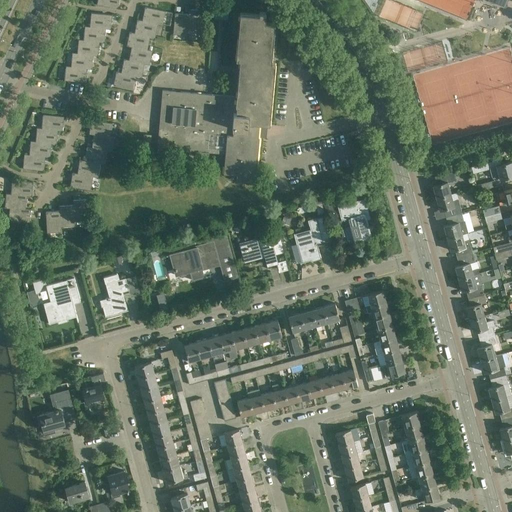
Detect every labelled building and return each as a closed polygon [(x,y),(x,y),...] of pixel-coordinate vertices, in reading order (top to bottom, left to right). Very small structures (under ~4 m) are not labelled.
[(118,9),(119,0),(98,0),(97,4),(118,9)] [(511,0),(489,0),(489,1),(505,8),(508,0),(511,0)] [(146,7),(144,13),(143,21),(159,24),(163,25),(166,11),(146,7)] [(202,31),(204,11),(189,10),(189,14),(187,30),(188,30),(202,31)] [(256,179),(260,137),(260,133),(268,134),(268,127),(261,127),(261,123),(269,124),(270,124),(275,62),(271,62),(275,24),(265,23),(266,13),(260,12),(260,15),(241,13),(236,59),(240,60),(237,91),(236,97),(163,90),(157,152),(169,153),(177,154),(178,150),(178,146),(226,151),(225,154),(224,166),(224,173),(237,174),(236,180),(247,181),(247,178),(256,179)] [(111,30),(112,21),(112,15),(91,13),(90,27),(90,28),(106,29),(111,30)] [(187,30),(189,14),(175,13),(173,34),(173,40),(187,41),(187,35),(188,30),(187,30)] [(156,38),(159,24),(143,21),(137,20),(135,33),(151,36),(151,37),(156,38)] [(105,43),(105,37),(106,29),(90,28),(90,27),(85,26),(84,40),(84,41),(100,42),(105,43)] [(148,50),(151,37),(151,36),(135,33),(130,32),(127,46),(132,47),(148,50)] [(98,56),(99,50),(100,42),(84,41),(84,40),(79,39),(78,53),(77,54),(93,56),(98,56)] [(153,51),(148,50),(132,47),(129,60),(145,63),(145,64),(150,65),(153,51)] [(92,69),(93,64),(93,56),(77,54),(78,53),(73,53),(71,67),(87,69),(92,69)] [(142,77),(145,64),(145,63),(129,60),(124,59),(122,73),(137,76),(142,77)] [(86,83),(86,77),(87,69),(71,67),(66,66),(65,81),(86,83)] [(134,90),(137,76),(122,73),(117,72),(114,86),(134,90)] [(63,131),(63,125),(64,117),(43,115),(42,128),(42,129),(58,131),(63,131)] [(110,138),(110,137),(113,124),(92,120),(90,134),(95,135),(110,138)] [(57,144),(57,139),(58,131),(42,129),(42,128),(37,128),(35,141),(35,142),(52,144),(57,144)] [(151,155),(153,135),(145,134),(143,154),(151,155)] [(115,138),(110,137),(110,138),(95,135),(92,148),(108,151),(113,152),(115,138)] [(50,158),(51,152),(52,144),(35,142),(35,141),(31,141),(29,155),(45,157),(50,158)] [(106,165),(108,151),(92,148),(87,147),(85,161),(101,164),(106,165)] [(44,171),(45,165),(45,157),(29,155),(24,154),(23,168),(44,171)] [(99,178),(101,164),(85,161),(80,160),(78,174),(94,177),(99,178)] [(511,162),(495,167),(490,168),(493,179),(498,178),(498,180),(511,176),(511,162)] [(451,193),(448,182),(455,180),(453,172),(436,177),(438,185),(433,186),(436,198),(451,193)] [(91,190),(94,177),(78,174),(73,173),(71,187),(91,190)] [(32,197),(33,191),(34,182),(13,180),(11,194),(27,196),(32,197)] [(478,192),(494,188),(492,181),(476,186),(478,192)] [(511,189),(504,192),(506,200),(502,201),(503,205),(511,203),(511,189)] [(453,201),(451,193),(436,198),(440,210),(445,209),(447,217),(462,213),(458,200),(453,201)] [(26,209),(26,204),(27,196),(11,194),(7,194),(6,208),(10,208),(26,209)] [(87,199),(81,200),(73,200),(73,205),(74,221),(75,221),(89,221),(87,199)] [(365,199),(346,204),(338,206),(342,220),(348,219),(351,227),(355,243),(362,240),(364,240),(371,238),(372,238),(367,220),(366,214),(369,213),(365,199)] [(74,221),(73,205),(59,206),(60,211),(61,227),(75,226),(75,221),(74,221)] [(501,212),(499,206),(483,210),(485,217),(500,213),(501,212)] [(30,224),(30,216),(31,210),(26,209),(10,208),(9,222),(30,224)] [(61,227),(60,211),(46,212),(47,233),(62,232),(61,227)] [(467,233),(462,213),(447,217),(449,225),(444,227),(447,238),(467,233)] [(502,219),(502,218),(500,213),(485,217),(486,223),(502,219)] [(317,244),(318,244),(317,239),(321,238),(323,243),(330,241),(325,221),(318,223),(317,218),(310,220),(312,228),(310,229),(294,233),(302,263),(321,257),(317,244)] [(511,229),(508,231),(511,243),(493,248),(495,254),(511,249),(511,229)] [(210,264),(211,269),(220,266),(234,263),(226,233),(206,239),(212,238),(213,241),(207,243),(196,246),(196,248),(171,255),(176,274),(189,270),(192,280),(205,277),(203,271),(202,266),(210,264)] [(473,253),(467,233),(447,238),(451,251),(456,249),(458,257),(473,253)] [(271,241),(265,243),(263,238),(246,243),(247,248),(243,250),(246,261),(258,257),(258,258),(265,257),(269,268),(272,267),(278,266),(275,255),(284,252),(284,254),(285,254),(280,237),(280,238),(271,240),(271,241)] [(511,249),(495,254),(497,260),(511,255),(511,249)] [(475,261),(473,253),(458,257),(460,266),(455,267),(459,279),(473,275),(478,274),(479,273),(478,268),(472,270),(470,263),(475,261)] [(152,267),(155,283),(162,281),(159,266),(152,267)] [(110,297),(101,300),(105,317),(127,310),(122,292),(129,290),(125,278),(118,280),(117,274),(103,278),(105,284),(106,283),(110,297)] [(478,274),(473,275),(459,279),(462,291),(467,290),(469,298),(484,294),(478,274)] [(74,278),(46,286),(51,302),(44,304),(49,324),(59,321),(59,323),(67,321),(67,319),(77,316),(74,307),(72,298),(79,296),(74,278)] [(505,290),(511,288),(511,281),(503,284),(504,288),(505,290)] [(383,290),(361,296),(365,308),(366,308),(387,302),(383,290)] [(486,303),(484,294),(469,298),(471,306),(466,308),(470,320),(484,315),(481,304),(486,303)] [(27,297),(31,311),(39,309),(36,295),(27,297)] [(360,310),(356,298),(351,299),(354,311),(360,310)] [(354,311),(351,299),(345,301),(348,313),(354,311)] [(390,314),(387,302),(366,308),(367,313),(372,312),(374,318),(390,314)] [(340,319),(335,304),(323,307),(328,323),(329,327),(334,326),(333,321),(340,319)] [(328,323),(323,307),(312,310),(316,326),(317,331),(323,329),(321,324),(328,323)] [(316,326),(312,310),(300,313),(304,329),(316,326)] [(304,329),(300,313),(288,316),(293,332),(294,337),(299,335),(298,331),(304,329)] [(393,326),(390,314),(374,318),(377,330),(393,326)] [(486,322),(484,315),(470,320),(473,332),(478,330),(480,339),(495,335),(493,327),(494,326),(493,321),(486,322)] [(278,319),(266,322),(270,339),(282,336),(278,319)] [(270,339),(266,322),(255,325),(255,326),(259,342),(263,341),(264,345),(271,343),(270,339)] [(352,341),(347,325),(340,328),(343,338),(344,343),(352,341)] [(259,342),(255,326),(243,329),(247,345),(259,342)] [(396,337),(393,326),(377,330),(380,342),(396,337)] [(247,345),(243,329),(231,332),(236,349),(247,345)] [(236,349),(231,332),(220,335),(225,352),(228,351),(231,360),(238,358),(236,349)] [(225,352),(220,335),(208,338),(213,355),(218,353),(219,359),(226,357),(224,352),(225,352)] [(497,343),(495,335),(480,339),(483,346),(477,348),(481,360),(495,356),(492,345),(497,343)] [(399,349),(396,337),(380,342),(374,343),(376,349),(382,347),(383,353),(399,349)] [(213,355),(208,338),(196,341),(201,358),(213,355)] [(298,338),(296,339),(291,340),(295,356),(303,354),(302,349),(301,349),(298,338)] [(201,358),(196,341),(185,345),(189,361),(201,358)] [(353,345),(348,346),(349,352),(351,358),(356,357),(353,345)] [(349,352),(348,346),(335,349),(337,355),(349,352)] [(337,355),(335,349),(324,353),(325,358),(329,358),(329,357),(337,355)] [(403,360),(399,349),(383,353),(387,365),(403,360)] [(174,356),(172,350),(161,353),(162,359),(168,357),(174,356)] [(288,358),(286,352),(275,355),(277,361),(288,358)] [(314,361),(325,358),(324,353),(312,356),(314,361)] [(505,367),(502,354),(495,356),(481,360),(484,372),(489,371),(491,379),(506,375),(504,367),(505,367)] [(277,361),(275,355),(263,358),(265,364),(277,361)] [(177,368),(174,356),(168,357),(171,370),(177,368)] [(302,365),(314,361),(312,356),(301,359),(302,365)] [(265,364),(263,358),(252,361),(253,367),(265,364)] [(302,365),(301,359),(289,362),(291,368),(302,365)] [(406,372),(403,361),(403,360),(387,365),(380,366),(383,379),(390,377),(390,376),(406,372)] [(253,367),(252,361),(240,365),(242,370),(253,367)] [(155,374),(151,362),(135,366),(138,378),(155,374)] [(291,368),(289,362),(278,365),(280,371),(291,368)] [(231,374),(242,370),(240,365),(229,367),(231,374)] [(268,374),(279,371),(280,371),(278,365),(266,368),(268,374)] [(219,377),(217,371),(211,372),(211,370),(210,367),(204,368),(205,374),(207,380),(219,377)] [(231,374),(229,367),(217,371),(219,377),(231,374)] [(180,380),(177,368),(171,370),(174,381),(180,380)] [(256,377),(268,374),(266,368),(255,372),(256,377)] [(374,381),(371,369),(368,370),(364,371),(367,382),(374,381)] [(358,385),(357,380),(354,370),(341,373),(346,388),(358,385)] [(195,383),(193,377),(191,372),(186,373),(189,385),(195,383)] [(244,380),(256,377),(255,372),(243,375),(244,380)] [(346,388),(341,373),(330,376),(334,391),(336,390),(346,388)] [(158,385),(157,380),(155,374),(138,378),(141,390),(158,385)] [(207,380),(205,374),(193,377),(195,383),(207,380)] [(244,380),(243,375),(231,378),(233,384),(238,382),(244,380)] [(511,395),(508,380),(506,375),(491,379),(494,387),(488,388),(492,401),(507,397),(511,395)] [(334,391),(330,376),(319,379),(322,394),(334,391)] [(216,388),(227,385),(226,379),(214,382),(216,388)] [(322,394),(319,379),(307,382),(311,397),(322,394)] [(183,391),(180,380),(174,381),(177,393),(183,391)] [(311,397),(307,382),(295,385),(300,400),(311,397)] [(288,404),(284,389),(281,389),(280,383),(272,386),(273,392),(272,392),(276,407),(288,404)] [(97,413),(104,411),(100,398),(103,397),(104,397),(100,384),(83,389),(87,401),(91,415),(97,413)] [(161,397),(158,386),(158,385),(141,390),(144,401),(161,397)] [(229,390),(227,385),(216,388),(217,393),(229,390)] [(300,400),(295,385),(284,389),(288,404),(300,400)] [(219,399),(230,396),(229,390),(217,393),(219,399)] [(186,403),(183,391),(177,393),(181,405),(186,403)] [(276,407),(272,392),(261,395),(265,410),(276,407)] [(265,410),(261,395),(249,398),(253,413),(265,410)] [(220,404),(232,401),(230,396),(219,399),(220,404)] [(164,408),(161,397),(144,401),(148,413),(164,408)] [(511,407),(510,408),(507,397),(492,401),(495,413),(500,411),(503,419),(511,416),(511,407)] [(191,402),(192,407),(203,404),(202,398),(191,402)] [(253,413),(249,398),(237,401),(241,416),(253,413)] [(71,413),(67,399),(55,402),(57,409),(56,410),(56,411),(39,415),(43,431),(44,431),(45,435),(55,432),(54,428),(66,425),(64,420),(63,415),(71,413)] [(222,410),(233,407),(232,401),(220,404),(222,410)] [(190,414),(186,403),(181,405),(184,416),(190,414)] [(205,409),(203,404),(192,407),(194,413),(205,409)] [(223,416),(234,412),(233,407),(222,410),(223,416)] [(167,420),(164,409),(164,408),(148,413),(151,425),(167,420)] [(195,418),(206,415),(205,409),(194,413),(195,418)] [(236,418),(234,412),(223,416),(224,421),(236,418)] [(420,423),(417,412),(402,416),(405,428),(420,423)] [(366,415),(368,423),(375,421),(373,413),(366,415)] [(193,426),(190,414),(184,416),(187,427),(193,426)] [(208,420),(206,415),(195,418),(196,423),(208,420)] [(511,438),(511,416),(503,419),(505,427),(499,429),(503,441),(511,438)] [(171,432),(168,420),(167,420),(151,425),(154,436),(171,432)] [(209,426),(208,420),(196,423),(198,429),(209,426)] [(389,432),(386,420),(378,422),(382,434),(387,433),(389,432)] [(375,423),(369,425),(372,436),(378,435),(375,423)] [(423,436),(420,424),(420,423),(405,428),(408,440),(423,436)] [(196,437),(193,426),(187,427),(190,439),(196,437)] [(210,431),(209,426),(198,429),(199,434),(210,431)] [(360,440),(356,428),(336,434),(339,445),(354,441),(360,440)] [(242,441),(239,429),(218,435),(221,447),(227,445),(242,441)] [(206,438),(212,436),(210,431),(199,434),(201,440),(206,438)] [(174,443),(171,432),(154,436),(157,448),(174,443)] [(390,445),(387,433),(382,434),(385,447),(390,445)] [(381,446),(378,435),(372,436),(375,448),(381,446)] [(427,448),(423,436),(408,440),(402,442),(406,453),(427,448)] [(199,449),(196,437),(190,439),(193,451),(199,449)] [(210,451),(206,438),(201,440),(204,452),(210,451)] [(511,438),(503,441),(506,453),(511,452),(511,453),(511,438)] [(245,453),(242,441),(227,445),(230,457),(245,453)] [(357,453),(354,441),(339,445),(342,457),(357,453)] [(177,455),(174,444),(174,443),(157,448),(160,459),(177,455)] [(393,457),(390,445),(385,447),(388,458),(393,457)] [(384,458),(381,446),(375,448),(378,459),(384,458)] [(430,460),(427,448),(406,453),(409,466),(430,460)] [(202,461),(199,449),(193,451),(196,462),(202,461)] [(213,462),(210,451),(204,452),(207,463),(213,462)] [(248,464),(245,453),(230,457),(234,468),(248,464)] [(360,465),(357,453),(342,457),(345,469),(360,465)] [(180,466),(177,455),(160,459),(163,471),(180,466)] [(397,469),(394,457),(393,457),(388,458),(392,471),(397,469)] [(387,470),(384,458),(378,459),(382,471),(387,470)] [(433,472),(430,460),(409,466),(412,478),(418,476),(433,472)] [(205,472),(202,461),(196,462),(199,474),(205,472)] [(215,471),(213,462),(207,463),(210,475),(216,473),(215,471)] [(252,476),(248,464),(234,468),(237,480),(252,476)] [(363,476),(360,465),(345,469),(349,480),(363,476)] [(183,478),(180,467),(180,466),(163,471),(167,483),(183,478)] [(400,481),(397,469),(392,471),(395,483),(400,481)] [(106,476),(109,488),(106,488),(108,498),(120,495),(119,492),(129,490),(124,471),(106,476)] [(206,477),(205,472),(199,474),(194,475),(195,481),(206,477)] [(437,484),(433,472),(418,476),(421,489),(437,484)] [(219,484),(216,473),(210,475),(213,486),(219,484)] [(255,488),(252,476),(237,480),(240,492),(255,488)] [(392,489),(389,477),(384,478),(387,490),(392,489)] [(403,493),(400,481),(395,483),(398,495),(403,493)] [(204,489),(209,487),(208,482),(196,485),(198,490),(204,489)] [(89,497),(85,483),(66,488),(70,502),(89,497)] [(350,487),(354,499),(369,495),(365,483),(350,487)] [(221,493),(219,485),(219,484),(213,486),(216,498),(222,496),(221,493)] [(440,497),(437,484),(421,489),(415,490),(417,496),(423,494),(425,501),(440,497)] [(213,499),(209,487),(204,489),(207,501),(213,499)] [(258,499),(255,488),(240,492),(243,504),(258,499)] [(395,500),(392,489),(387,490),(390,502),(395,500)] [(191,505),(188,493),(171,498),(174,510),(191,505)] [(372,507),(369,495),(354,499),(357,511),(372,507)] [(225,508),(222,496),(216,498),(220,510),(225,508)] [(212,511),(216,511),(213,499),(207,501),(209,511),(212,511)] [(256,511),(261,511),(258,499),(243,504),(245,511),(256,511)] [(397,511),(399,511),(395,500),(390,502),(392,511),(397,511)] [(108,511),(106,503),(103,504),(98,505),(100,511),(108,511)] [(402,511),(414,511),(419,511),(417,503),(402,508),(402,511)]
